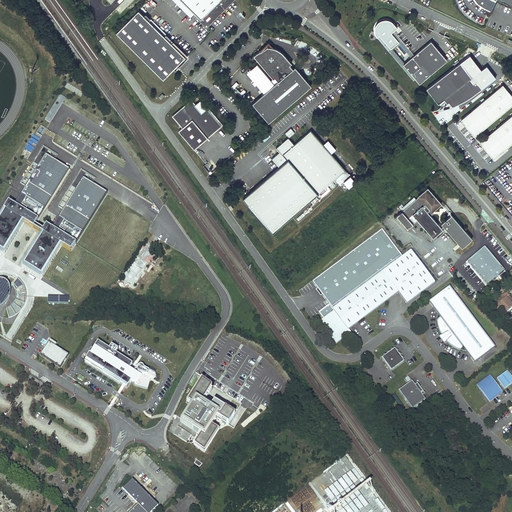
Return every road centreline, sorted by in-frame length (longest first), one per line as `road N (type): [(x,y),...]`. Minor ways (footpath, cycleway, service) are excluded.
road 1 (residential): [(511,458),(410,334),(388,332),(351,358),(322,350),(160,122),(166,105)]
road 2 (secondary): [(286,8),(370,75),(511,240)]
road 3 (secondary): [(511,231),(312,0)]
road 4 (residential): [(167,214),(221,290),(226,310),(151,440)]
road 5 (residential): [(128,423),(0,342)]
road 6 (residential): [(269,1),(166,105)]
road 7 (residential): [(398,0),(511,51)]
